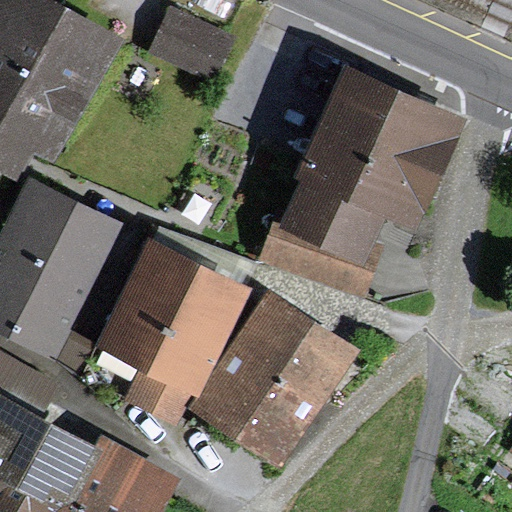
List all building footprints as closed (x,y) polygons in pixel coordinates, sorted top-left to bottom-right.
[(55,147),(108,51),(19,1),(0,35),(0,158),(8,163),(26,131),(55,147)] [(211,75),(228,37),(173,11),(155,49),(211,75)] [(315,167),(292,218),(359,243),(379,197),(415,211),(453,125),(350,79),(312,165),(315,167)] [(0,322),(43,345),(100,230),(35,199),(0,270),(0,322)] [(369,247),(359,243),(292,218),(281,214),(267,255),(355,286),(369,247)] [(199,380),(241,292),(148,247),(106,334),(151,356),(133,393),(174,413),(192,377),(199,380)] [(276,457),(345,353),(281,310),(211,413),(276,457)] [(46,378),(0,352),(0,380),(37,397),(46,378)] [(19,476),(63,501),(89,454),(0,405),(0,489),(8,495),(19,476)] [(98,436),(89,454),(63,501),(81,511),(141,511),(154,490),(135,480),(141,468),(114,454),(118,447),(98,436)] [(81,511),(63,501),(19,476),(8,495),(0,508),(0,511),(81,511)]
